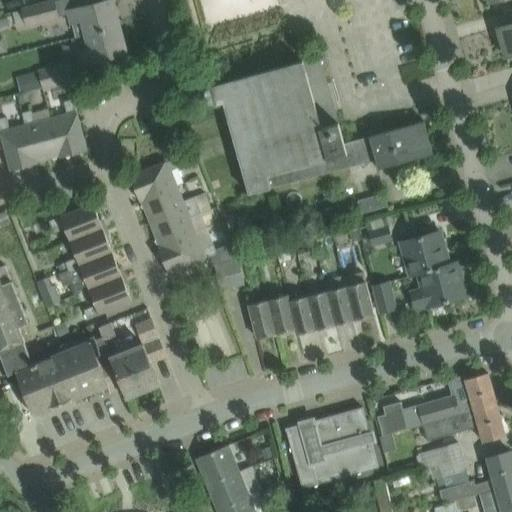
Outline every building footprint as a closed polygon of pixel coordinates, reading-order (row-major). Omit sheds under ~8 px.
[(73,38),(119,26),(111,0),(107,0),(92,4),(68,11),(76,37),(73,38)] [(23,10),(27,25),(58,17),(54,2),(23,10)] [(511,23),(498,28),(506,56),(511,54),(511,23)] [(119,26),(73,38),(77,52),(79,51),(82,64),(126,53),(119,26)] [(351,166),(344,144),(323,69),(325,68),(326,68),(327,67),(328,66),(328,65),(328,63),(328,61),(328,60),(327,58),(326,58),(325,57),(324,56),(322,56),(320,56),(267,71),(266,66),(256,69),(257,73),(209,87),(207,88),(206,89),(205,90),(204,91),(203,93),(203,94),(203,96),(203,98),(203,99),(204,101),(205,102),(206,103),(208,104),(211,105),(223,102),(249,194),(351,166)] [(70,64),(51,69),(29,74),(33,90),(74,79),(70,64)] [(25,92),(18,94),(20,103),(28,101),(25,92)] [(67,114),(51,118),(61,157),(87,150),(73,99),(64,102),(67,114)] [(22,113),(25,125),(36,164),(37,164),(36,162),(60,155),(60,157),(61,157),(51,118),(35,123),(32,111),(22,113)] [(36,164),(25,125),(10,129),(6,117),(0,119),(0,130),(5,151),(11,171),(36,164)] [(424,121),(344,144),(351,166),(376,159),(378,169),(433,153),(424,121)] [(188,153),(179,156),(182,165),(191,161),(188,153)] [(129,176),(139,201),(177,186),(171,170),(182,165),(179,156),(129,176)] [(141,201),(150,224),(208,201),(205,193),(183,201),(177,186),(139,201),(141,201)] [(357,202),(361,215),(387,206),(383,194),(357,202)] [(158,248),(196,233),(190,218),(211,210),(208,201),(150,224),(160,247),(158,248)] [(63,225),(70,241),(103,228),(93,203),(49,221),(52,229),(63,225)] [(4,211),(0,212),(0,223),(1,225),(8,222),(4,211)] [(44,219),(32,223),(36,232),(47,228),(44,219)] [(368,232),(372,246),(392,240),(388,226),(368,232)] [(65,262),(68,269),(112,252),(103,228),(70,241),(77,258),(65,262)] [(358,229),(349,231),(351,241),(360,238),(358,229)] [(401,242),(410,276),(457,262),(456,262),(449,264),(439,231),(401,242)] [(210,256),(214,265),(238,259),(232,244),(216,250),(214,245),(202,249),(196,233),(158,248),(168,273),(210,256)] [(305,248),(296,250),(299,260),(307,258),(305,248)] [(82,272),(89,289),(122,276),(112,252),(68,269),(71,277),(82,272)] [(238,259),(214,265),(220,290),(244,284),(238,259)] [(457,262),(410,276),(424,272),(428,288),(411,293),(415,309),(427,306),(427,307),(430,306),(431,309),(433,310),(441,307),(442,305),(442,303),(466,296),(457,262)] [(0,354),(1,356),(8,374),(33,364),(24,342),(25,342),(19,327),(29,323),(12,281),(11,281),(5,265),(0,267),(0,354)] [(363,272),(343,277),(354,320),(374,315),(366,281),(363,272)] [(122,276),(89,289),(96,306),(85,310),(88,318),(113,308),(131,301),(122,276)] [(324,281),(327,291),(335,324),(354,320),(343,277),(324,281)] [(373,286),(380,313),(396,309),(389,282),(373,286)] [(53,284),(39,289),(45,306),(59,300),(53,284)] [(327,291),(308,296),(316,329),(335,324),(327,291)] [(287,295),(268,300),(277,333),(295,328),(297,334),(287,295)] [(288,295),(287,295),(297,334),(316,329),(308,296),(289,300),(288,295)] [(277,333),(268,300),(249,305),(257,338),(277,333)] [(144,344),(110,357),(119,380),(126,397),(159,384),(151,363),(166,357),(152,319),(135,326),(144,344)] [(65,323),(54,327),(57,336),(68,332),(65,323)] [(33,364),(8,374),(8,375),(16,372),(33,414),(119,380),(110,357),(102,337),(33,364)] [(452,396),(418,406),(423,425),(427,424),(432,423),(497,404),(488,373),(466,379),(465,375),(447,380),(452,396)] [(377,416),(382,435),(408,429),(401,402),(383,406),(385,414),(377,416)] [(497,404),(432,423),(427,424),(423,425),(423,426),(427,440),(479,426),(483,442),(486,441),(506,435),(497,404)] [(292,451),(302,488),(378,467),(371,441),(373,440),(372,433),(369,434),(362,409),(363,409),(362,407),(352,410),(312,421),(313,422),(314,425),(302,428),(301,426),(302,425),(301,424),(285,428),(286,430),(288,435),(292,451)] [(458,443),(420,454),(423,467),(423,469),(430,467),(429,466),(462,457),(458,443)] [(205,479),(207,484),(239,471),(228,445),(196,458),(202,472),(205,473),(207,478),(205,479)] [(268,445),(260,448),(264,458),(272,455),(268,445)] [(443,504),(457,500),(472,495),(497,488),(511,483),(511,456),(510,451),(488,457),(494,479),(475,485),(473,481),(469,482),(465,470),(466,470),(462,457),(429,466),(430,467),(433,479),(443,476),(447,488),(439,490),(443,504)] [(215,505),(218,510),(249,497),(239,471),(207,484),(213,498),(215,498),(218,504),(215,505)] [(373,481),(380,511),(457,511),(455,502),(434,508),(435,511),(428,511),(427,508),(413,511),(392,511),(385,479),(373,481)] [(511,511),(511,483),(497,488),(503,511),(511,511)] [(472,495),(457,500),(460,511),(475,506),(472,495)] [(255,511),(249,497),(218,510),(218,511),(255,511)]
